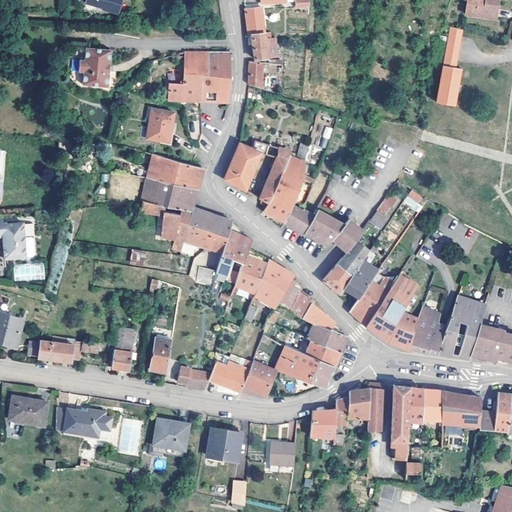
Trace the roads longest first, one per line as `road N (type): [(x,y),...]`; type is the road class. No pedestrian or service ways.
road 1 (residential): [(229,0),(241,73),(215,187),(299,264),(375,360)]
road 2 (residential): [(375,360),(285,412),(0,370)]
road 3 (residential): [(375,360),(394,375),(459,383),(506,374)]
road 4 (residential): [(506,374),(393,354),(375,360)]
road 5 (unknown): [(239,45),(110,36)]
